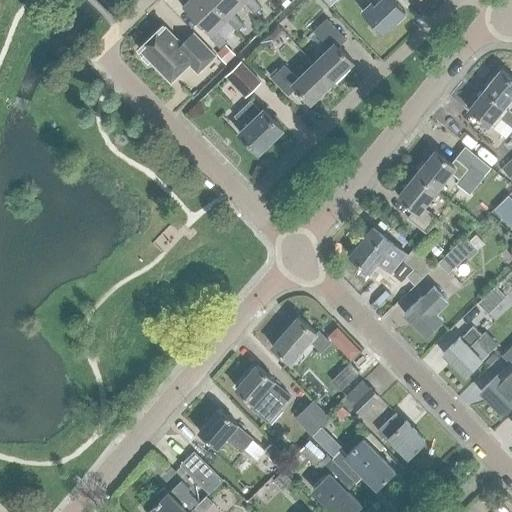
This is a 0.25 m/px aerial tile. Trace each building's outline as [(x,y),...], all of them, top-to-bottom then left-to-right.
[(227,21),(206,0),(190,0),(181,9),(210,38),(208,40),(218,51),(225,44),(215,33),(226,22),(227,21)] [(245,4),(240,0),(206,0),(227,21),(226,22),(237,33),(243,27),(233,16),(244,5),(245,4)] [(240,0),(245,4),(244,5),(254,15),(260,9),(251,0),(240,0)] [(382,34),(395,22),(396,24),(403,18),(402,16),(404,14),(390,0),(365,0),(371,6),(363,14),(382,34)] [(329,51),(314,66),(331,84),(352,64),(339,51),(347,43),(326,22),(313,35),(329,51)] [(162,28),(137,52),(143,57),(139,60),(146,67),(149,64),(170,85),(188,67),(196,76),(214,59),(191,36),(180,47),(162,28)] [(278,28),(269,36),(274,42),(283,33),(278,28)] [(226,45),(216,55),(226,64),(235,55),(226,45)] [(241,62),(225,77),(244,97),(260,82),(241,62)] [(310,105),(331,84),(314,66),(298,81),(285,67),(271,80),(287,96),(295,88),(310,105)] [(511,81),(499,71),(483,91),(511,114),(511,97),(511,96),(511,81)] [(511,114),(483,91),(467,111),(488,127),(497,115),(511,127),(511,130),(511,132),(511,114)] [(250,102),(233,119),(244,130),(238,136),(257,156),(283,131),(262,110),(260,113),(250,102)] [(435,152),(416,176),(436,191),(449,175),(457,181),(455,183),(469,194),(471,192),(491,168),(465,147),(450,165),(435,152)] [(511,158),(501,170),(511,180),(511,158)] [(436,191),(416,176),(397,199),(413,211),(406,221),(425,236),(437,221),(422,209),(436,191)] [(405,256),(393,246),(372,229),(349,258),(370,274),(378,265),(391,275),(405,256)] [(465,238),(438,263),(448,273),(465,257),(468,260),(478,251),(465,238)] [(413,248),(403,261),(404,262),(413,270),(406,277),(414,286),(435,266),(413,248)] [(404,262),(393,276),(401,282),(406,277),(413,270),(404,262)] [(495,286),(478,304),(488,314),(505,296),(495,286)] [(448,303),(441,297),(434,289),(422,301),(420,300),(404,316),(425,338),(442,322),(435,315),(448,303)] [(296,318),(270,349),(290,365),(308,344),(321,355),(331,343),(318,332),(316,335),(296,318)] [(487,355),(475,342),(480,337),(472,329),(460,340),(459,339),(443,355),(464,377),(480,361),(480,362),(487,355)] [(253,402),(249,407),(268,422),(291,396),(274,381),(275,380),(256,364),(236,387),(253,402)] [(349,364),(330,382),(340,392),(359,373),(349,364)] [(491,382),(492,383),(480,395),(502,416),(511,405),(511,370),(507,366),(491,382)] [(370,389),(352,407),(359,414),(361,416),(379,397),(370,389)] [(312,401),(303,410),(319,425),(327,417),(312,401)] [(217,410),(197,434),(215,449),(223,440),(240,454),(251,441),(234,427),(236,426),(217,410)] [(395,416),(377,434),(385,443),(389,439),(408,459),(424,442),(405,423),(403,424),(395,416)] [(330,436),(322,428),(313,437),(321,446),(330,436)] [(309,440),(299,451),(315,466),(325,456),(309,440)] [(340,452),(331,461),(354,485),(362,477),(376,490),(393,474),(362,442),(346,458),(340,452)] [(274,445),(264,454),(279,470),(289,461),(274,445)] [(193,452),(181,465),(200,484),(212,471),(193,452)] [(354,485),(331,461),(322,469),(329,476),(312,491),(332,511),(353,511),(359,507),(346,493),(354,485)] [(290,482),(282,474),(273,482),(282,490),(290,482)] [(159,501),(147,511),(189,511),(198,503),(187,492),(189,490),(181,481),(170,492),(168,490),(167,492),(163,488),(154,496),(159,501)] [(198,503),(189,511),(204,511),(213,504),(206,496),(198,503)]
